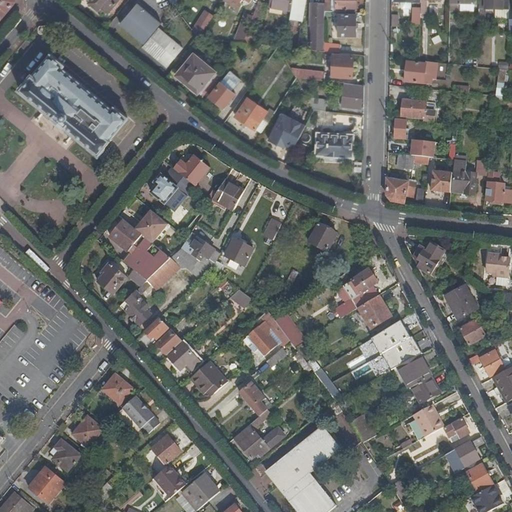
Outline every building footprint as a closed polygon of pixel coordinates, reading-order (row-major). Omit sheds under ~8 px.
[(0,0),(0,19),(14,3),(12,0),(0,0)] [(88,0),(99,9),(102,7),(109,13),(119,0),(88,0)] [(270,0),(269,7),(292,11),(293,0),(270,0)] [(293,0),(292,11),(288,29),(293,30),(295,21),(302,22),(306,0),(293,0)] [(316,0),(316,15),(325,15),(325,11),(325,0),(316,0)] [(325,0),(325,11),(346,12),(346,10),(356,10),(356,0),(325,0)] [(450,0),(451,4),(465,4),(462,11),(474,11),(474,5),(474,4),(474,0),(450,0)] [(485,10),(509,11),(509,0),(479,0),(479,10),(479,22),(485,22),(485,10)] [(259,1),(254,16),(252,22),(259,25),(267,5),(259,1)] [(120,25),(142,42),(160,21),(138,3),(120,25)] [(413,24),(421,25),(421,15),(421,9),(413,8),(413,24)] [(205,10),(192,29),(199,39),(210,23),(214,15),(205,10)] [(246,13),(235,42),(244,43),(246,36),(252,22),(254,16),(246,13)] [(338,36),(356,36),(357,15),(339,14),(338,36)] [(160,21),(142,42),(145,45),(163,23),(160,21)] [(324,29),(323,29),(324,25),(313,24),(312,48),(322,49),(323,31),(324,31),(324,29)] [(50,27),(48,26),(40,27),(38,28),(38,33),(40,35),(49,34),(50,32),(50,27)] [(168,68),(184,49),(160,29),(144,48),(168,68)] [(244,43),(248,44),(255,45),(255,37),(246,36),(244,43)] [(324,43),(324,52),(340,53),(341,45),(324,43)] [(199,93),(217,72),(195,54),(178,75),(199,93)] [(31,75),(19,89),(98,155),(111,140),(109,139),(127,119),(113,107),(111,110),(61,68),(64,66),(50,55),(33,75),(31,75)] [(332,77),(353,78),(354,56),(333,55),(332,77)] [(438,64),(427,63),(427,64),(408,62),(406,82),(425,85),(436,86),(438,64)] [(326,74),(292,70),(297,79),(314,80),(325,82),(326,74)] [(503,100),(506,70),(499,70),(496,97),(496,100),(503,100)] [(222,83),(233,92),(242,81),(231,72),(222,83)] [(236,95),(233,92),(222,83),(211,97),(225,108),(236,95)] [(364,86),(345,84),(345,89),(338,88),(337,96),(340,96),(340,94),(344,95),(343,103),(343,105),(343,107),(352,108),(352,107),(361,108),(364,86)] [(236,116),(263,134),(270,122),(265,118),(269,112),(249,98),(236,116)] [(315,110),(326,111),(327,100),(308,98),(315,110)] [(509,101),(503,100),(496,100),(495,111),(508,112),(509,101)] [(426,112),(427,103),(404,101),(402,117),(425,119),(425,121),(435,122),(436,113),(426,112)] [(439,104),(427,103),(426,112),(436,113),(435,122),(437,122),(439,104)] [(306,125),(283,114),(270,140),(278,145),(279,142),(294,150),(306,125)] [(411,121),(397,120),(396,139),(406,140),(407,127),(410,128),(411,121)] [(344,157),(353,157),(354,135),(319,134),(318,156),(327,156),(327,157),(344,158),(344,157)] [(420,144),(419,156),(438,158),(440,146),(420,144)] [(417,156),(402,155),(401,168),(415,170),(416,163),(429,165),(430,158),(417,156)] [(181,161),(174,170),(176,171),(195,186),(209,169),(194,156),(187,165),(181,161)] [(462,158),(455,157),(455,161),(453,172),(455,172),(453,193),(475,196),(478,174),(461,173),(462,158)] [(478,160),(478,172),(488,172),(488,161),(478,160)] [(174,170),(172,169),(164,178),(168,181),(176,171),(174,170)] [(187,196),(195,187),(195,186),(176,171),(168,181),(178,189),(184,194),(187,196)] [(432,191),(451,193),(453,174),(434,172),(432,191)] [(490,174),(487,201),(511,204),(511,187),(506,187),(506,185),(499,185),(500,175),(490,174)] [(168,181),(164,178),(161,175),(155,183),(158,186),(151,193),(165,205),(170,198),(178,189),(168,181)] [(390,179),(388,179),(388,196),(393,202),(406,204),(407,194),(414,195),(416,185),(409,184),(399,181),(398,181),(390,179)] [(244,192),(225,181),(213,199),(233,211),(244,192)] [(177,203),(184,194),(178,189),(170,198),(177,203)] [(141,223),(136,230),(153,244),(169,225),(151,211),(146,218),(148,219),(143,225),(141,223)] [(264,237),(276,242),(284,223),(272,218),(264,237)] [(121,260),(147,281),(171,259),(153,244),(136,230),(124,221),(110,237),(129,252),(121,260)] [(337,234),(319,225),(309,243),(327,253),(337,234)] [(254,250),(234,240),(225,257),(245,267),(254,250)] [(414,260),(418,268),(431,276),(446,251),(432,243),(426,253),(423,252),(418,260),(416,260),(414,260)] [(201,280),(211,270),(200,262),(182,248),(182,249),(177,253),(171,259),(147,281),(121,307),(131,318),(134,321),(140,327),(152,315),(147,310),(150,308),(141,299),(140,295),(152,285),(157,291),(181,269),(187,268),(201,280)] [(200,262),(211,270),(220,254),(215,251),(208,259),(204,256),(200,262)] [(446,251),(431,276),(434,278),(450,253),(446,251)] [(508,279),(510,260),(497,259),(497,256),(489,255),(487,274),(497,275),(497,277),(508,279)] [(216,261),(211,270),(218,273),(223,265),(216,261)] [(110,264),(102,273),(105,276),(99,283),(114,296),(128,279),(110,264)] [(369,270),(345,286),(353,300),(361,294),(378,283),(369,270)] [(294,281),(289,278),(285,284),(290,287),(294,281)] [(225,280),(218,286),(218,287),(223,292),(230,285),(225,280)] [(477,309),(465,286),(447,295),(460,318),(477,309)] [(242,289),(228,302),(241,315),(255,301),(242,289)] [(359,309),(371,330),(392,318),(379,297),(359,309)] [(162,307),(167,303),(163,298),(153,307),(159,312),(163,309),(162,307)] [(337,311),(342,319),(359,309),(354,300),(337,311)] [(280,345),(283,348),(291,341),(275,321),(268,311),(256,322),(258,324),(263,320),(282,342),(280,345)] [(157,341),(169,330),(160,319),(145,333),(152,340),(155,338),(157,341)] [(486,337),(477,321),(460,330),(469,346),(486,337)] [(391,347),(408,338),(414,335),(421,332),(418,325),(414,327),(411,322),(385,335),(391,347)] [(16,326),(6,335),(14,343),(24,334),(16,326)] [(247,337),(253,344),(249,347),(254,353),(258,350),(264,356),(277,345),(260,326),(247,337)] [(156,344),(167,356),(182,342),(171,330),(156,344)] [(200,363),(184,344),(169,358),(181,371),(187,366),(192,371),(200,363)] [(469,351),(473,358),(485,351),(481,345),(469,351)] [(468,360),(471,365),(480,360),(490,377),(505,369),(499,357),(497,355),(500,354),(495,346),(485,351),(473,358),(468,360)] [(283,348),(267,362),(272,367),(287,354),(283,348)] [(303,368),(308,364),(307,364),(298,351),(294,355),(303,368)] [(421,355),(418,357),(430,378),(432,377),(433,377),(421,355)] [(418,357),(398,367),(410,389),(412,388),(430,378),(418,357)] [(212,401),(231,381),(211,361),(191,381),(212,401)] [(242,370),(248,378),(256,371),(250,363),(242,370)] [(511,367),(494,377),(508,403),(511,400),(511,367)] [(120,405),(132,391),(116,376),(104,390),(120,405)] [(430,378),(412,388),(421,404),(442,393),(432,377),(430,378)] [(240,393),(260,417),(269,410),(272,407),(253,383),(240,393)] [(127,406),(123,409),(141,430),(142,429),(148,436),(160,425),(136,398),(127,406)] [(433,405),(414,416),(423,433),(424,433),(427,437),(445,427),(433,405)] [(269,410),(260,417),(263,421),(272,414),(269,410)] [(365,414),(349,422),(363,443),(377,436),(365,414)] [(89,448),(104,430),(88,417),(73,435),(89,448)] [(260,417),(234,439),(252,460),(255,458),(257,460),(260,457),(261,457),(270,450),(269,449),(263,442),(257,434),(260,431),(256,427),(263,421),(260,417)] [(470,434),(467,427),(465,424),(463,420),(445,429),(450,439),(454,437),(455,439),(459,437),(460,439),(470,434)] [(266,472),(290,502),(316,481),(310,474),(342,448),(324,427),(266,472)] [(263,442),(269,449),(285,436),(279,428),(263,442)] [(164,432),(150,444),(153,448),(168,435),(164,432)] [(165,466),(181,453),(168,437),(152,450),(165,466)] [(401,445),(404,450),(413,445),(411,440),(401,445)] [(68,472),(81,457),(62,441),(56,448),(60,451),(53,459),(68,472)] [(480,460),(471,443),(447,456),(456,473),(480,460)] [(483,464),(467,473),(479,494),(494,486),(483,464)] [(67,484),(46,467),(43,465),(38,470),(42,473),(29,488),(49,505),(67,484)] [(169,467),(155,480),(171,498),(186,486),(169,467)] [(183,492),(199,511),(207,504),(220,494),(205,475),(183,492)] [(316,481),(290,502),(298,511),(330,511),(337,507),(316,481)] [(397,482),(392,486),(404,504),(410,501),(397,482)] [(107,484),(89,502),(95,504),(111,488),(107,484)] [(497,499),(491,488),(471,498),(478,511),(490,511),(504,505),(500,497),(497,499)] [(0,511),(31,511),(33,510),(15,494),(0,510),(0,511)]
